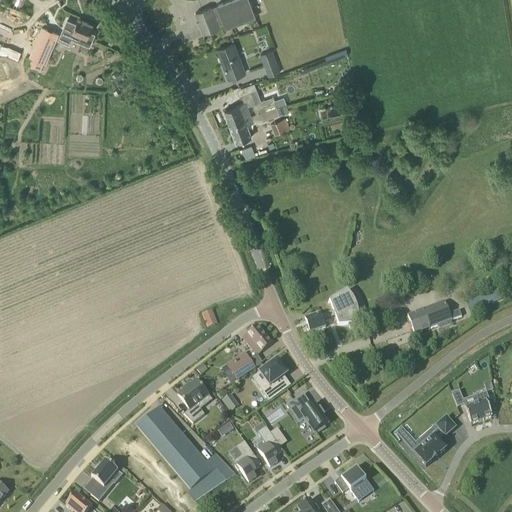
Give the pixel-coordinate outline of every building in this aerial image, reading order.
[(256,18),(249,0),(229,0),(216,5),(217,6),(211,8),(211,7),(195,13),(203,34),(219,28),(218,27),(224,25),(225,29),(256,18)] [(87,38),(92,25),(78,19),(72,33),(79,36),(76,42),(74,41),(68,54),(80,59),(81,55),(85,46),(83,45),(87,38)] [(45,64),(54,44),(58,34),(42,28),(39,37),(30,57),(31,58),(28,65),(40,70),(44,63),(45,64)] [(229,79),(244,73),(234,44),(218,50),(229,79)] [(269,77),(280,73),(272,51),(261,55),(269,77)] [(256,104),(251,92),(242,96),(245,103),(224,111),(230,126),(251,117),(247,107),(253,105),(257,115),(277,107),(275,101),(265,104),(264,101),(256,104)] [(284,97),(275,101),(277,107),(287,105),(284,97)] [(260,123),(280,115),(277,107),(257,115),(259,121),(260,123)] [(247,125),(253,123),(251,117),(230,126),(236,143),(251,137),(247,125)] [(275,135),(290,130),(286,119),(271,124),(275,135)] [(467,302),(471,312),(501,300),(497,290),(467,302)] [(318,315),(305,320),(307,326),(306,328),(307,331),(309,332),(310,334),(324,329),(321,322),(335,317),(339,327),(349,325),(350,328),(359,323),(356,305),(353,299),(347,292),(345,294),(337,294),(337,298),(330,303),(334,312),(319,317),(318,315)] [(445,302),(407,316),(415,335),(437,327),(439,331),(453,326),(451,321),(462,317),(460,311),(450,315),(445,302)] [(211,311),(202,315),(204,319),(208,328),(217,325),(213,315),(211,311)] [(258,327),(243,339),(257,357),(272,344),(258,327)] [(234,361),(227,366),(230,371),(236,381),(255,369),(249,361),(248,359),(238,366),(234,361)] [(275,384),(284,377),(288,375),(287,373),(284,370),(283,368),(284,367),(280,361),(278,362),(277,361),(259,374),(266,383),(258,388),(269,403),(282,393),(275,384)] [(200,376),(205,372),(201,367),(196,370),(200,376)] [(196,381),(178,396),(189,411),(184,416),(193,425),(205,416),(197,406),(209,397),(205,392),(206,391),(201,385),(200,386),(196,381)] [(490,382),(483,384),(486,393),(494,391),(490,382)] [(459,392),(452,395),(457,408),(464,406),(465,405),(463,401),(459,392)] [(477,405),(465,409),(471,425),(492,417),(487,402),(489,401),(486,393),(474,397),(477,405)] [(237,411),(228,399),(222,403),(231,415),(237,411)] [(293,403),(287,407),(294,417),(299,412),(300,412),(293,403)] [(311,407),(301,414),(310,427),(315,434),(317,433),(318,434),(325,429),(324,428),(329,425),(324,417),(325,417),(320,410),(319,411),(315,404),(311,407)] [(155,412),(137,428),(192,491),(210,475),(203,467),(155,412)] [(415,454),(414,455),(415,455),(420,462),(425,467),(426,468),(427,467),(426,467),(433,462),(433,463),(440,457),(439,456),(446,451),(447,450),(438,441),(444,436),(444,437),(445,438),(446,437),(450,434),(451,433),(455,429),(456,429),(455,428),(451,423),(447,418),(446,418),(440,423),(436,426),(435,427),(436,428),(438,430),(432,435),(434,437),(427,444),(415,454)] [(218,431),(222,439),(234,431),(230,424),(218,431)] [(266,428),(257,434),(266,446),(258,451),(270,468),(277,463),(274,458),(283,452),(280,448),(281,447),(276,439),(281,436),(277,430),(271,435),(266,428)] [(402,428),(396,434),(401,440),(407,434),(402,428)] [(242,457),(234,463),(236,466),(234,467),(238,472),(240,471),(248,483),(256,478),(253,473),(261,467),(244,443),(236,449),(242,457)] [(94,492),(90,496),(99,503),(108,492),(114,485),(110,481),(114,477),(117,473),(118,473),(105,462),(105,463),(103,465),(101,468),(100,467),(95,473),(96,473),(94,476),(92,479),(92,478),(91,479),(92,480),(99,485),(94,492)] [(356,468),(341,479),(349,490),(356,500),(371,488),(356,468)] [(0,503),(8,493),(0,486),(0,503)] [(76,495),(66,506),(72,511),(88,511),(92,508),(83,501),(84,499),(79,495),(77,496),(76,495)] [(300,511),(318,511),(311,502),(306,506),(306,505),(306,504),(298,509),(300,511)]
